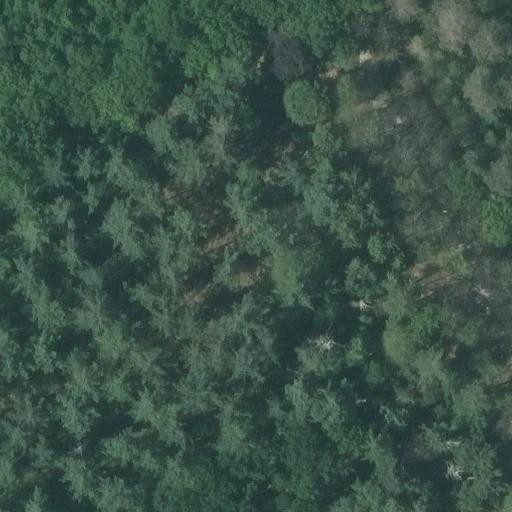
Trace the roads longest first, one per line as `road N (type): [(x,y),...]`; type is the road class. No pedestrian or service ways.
road 1 (track): [(342,0),(511,309)]
road 2 (track): [(238,0),(0,138)]
